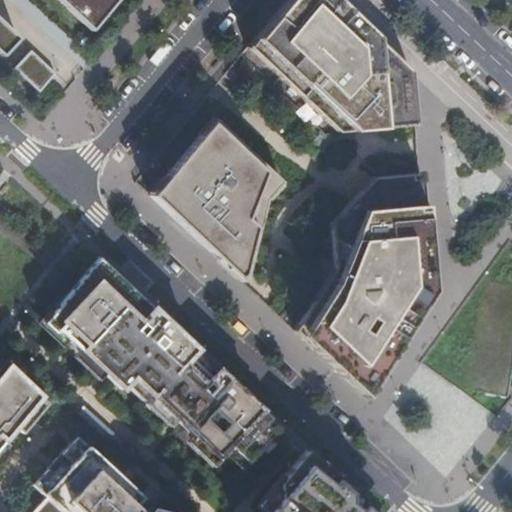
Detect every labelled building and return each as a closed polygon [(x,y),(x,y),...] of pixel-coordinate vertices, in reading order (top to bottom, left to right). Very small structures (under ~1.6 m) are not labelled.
[(0,0),(0,55),(0,56),(18,38),(0,21),(0,0)] [(57,0),(91,31),(116,0),(57,0)] [(335,135),(414,127),(409,73),(331,0),(285,0),(245,49),(335,135)] [(14,68),(19,73),(25,67),(26,68),(37,56),(30,50),(14,68)] [(39,93),(55,73),(37,56),(26,68),(25,67),(19,73),(39,93)] [(148,197),(239,283),(244,279),(264,200),(280,184),(212,121),(148,197)] [(291,332),(362,398),(429,293),(419,175),(370,179),(327,225),(330,270),(291,332)] [(149,392),(190,348),(93,257),(47,313),(39,322),(49,331),(51,328),(88,362),(85,365),(94,374),(100,367),(100,373),(116,389),(124,380),(131,387),(134,384),(146,395),(149,392)] [(146,395),(148,397),(159,408),(165,402),(174,411),(168,417),(200,447),(206,442),(215,450),(216,451),(223,442),(243,461),(274,427),(190,348),(149,392),(146,395)] [(0,369),(0,511),(160,511),(150,509),(71,436),(27,484),(41,497),(26,511),(0,511),(0,439),(11,426),(18,433),(44,403),(3,365),(0,369)] [(165,402),(159,408),(156,411),(165,420),(168,417),(174,411),(165,402)] [(215,450),(206,442),(200,447),(198,450),(207,458),(215,450)] [(365,511),(307,456),(299,450),(272,483),(273,497),(260,511),(365,511)]
